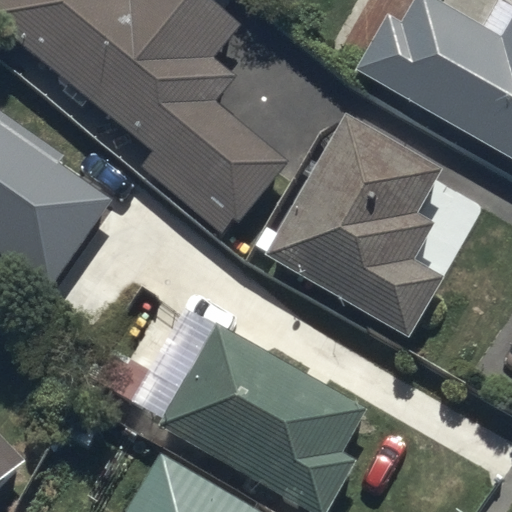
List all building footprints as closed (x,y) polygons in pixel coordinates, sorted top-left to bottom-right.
[(122,0),(11,0),(0,14),(0,38),(155,164),(140,183),(222,250),(235,234),(240,238),(290,178),(218,119),(237,96),(214,77),(242,44),(188,0),(135,0),(130,6),(122,0)] [(391,32),(360,90),(511,174),(511,37),(503,54),(424,10),(407,41),(391,32)] [(0,119),(0,247),(54,285),(114,198),(0,119)] [(348,132),(266,272),(412,357),(446,298),(416,280),(439,241),(422,231),(446,189),(348,132)] [(372,425),(188,323),(136,418),(165,434),(160,443),(284,511),(342,511),(362,477),(348,469),(372,425)] [(0,451),(0,505),(27,480),(0,451)] [(232,511),(163,470),(138,511),(232,511)]
